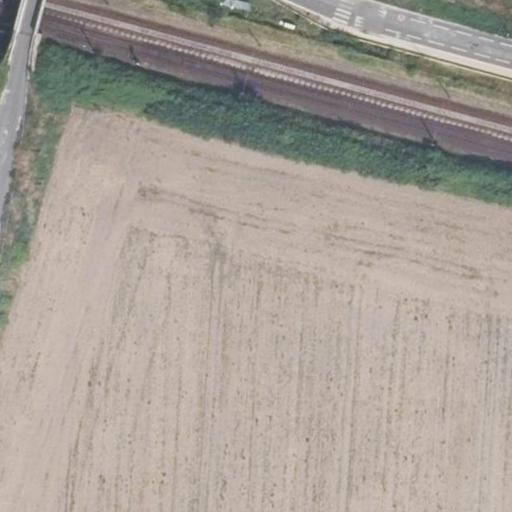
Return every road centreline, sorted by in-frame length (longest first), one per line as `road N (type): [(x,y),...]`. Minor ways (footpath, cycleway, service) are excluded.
road 1 (residential): [(511,57),(320,0)]
road 2 (residential): [(0,156),(42,0)]
